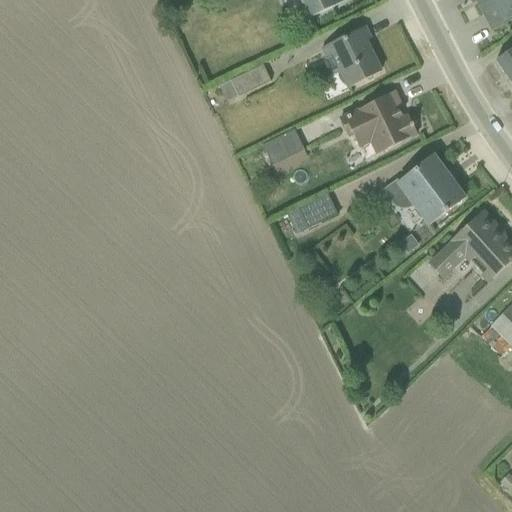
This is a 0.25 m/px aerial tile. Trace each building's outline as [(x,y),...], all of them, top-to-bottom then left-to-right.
[(290,0),(306,30),(353,7),(348,0),(290,0)] [(494,34),(511,24),(511,0),(477,0),(494,34)] [(346,96),(387,78),(367,31),(325,49),(346,96)] [(511,53),(497,63),(511,85),(511,53)] [(374,166),(419,141),(395,96),(349,121),(374,166)] [(283,126),(254,138),(263,160),(292,148),(283,126)] [(435,231),(472,206),(441,160),(404,185),(435,231)] [(271,208),(283,232),(327,212),(316,188),(271,208)] [(491,287),(511,269),(511,243),(487,214),(429,263),(448,285),(472,265),(491,287)] [(511,315),(498,301),(479,319),(473,313),(460,326),(485,352),(492,345),(497,350),(511,335),(511,315)]
